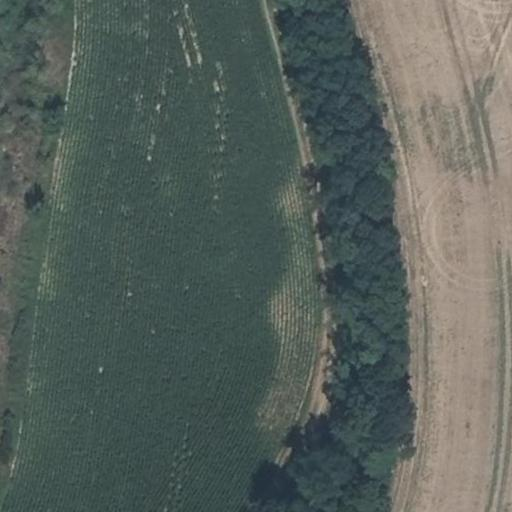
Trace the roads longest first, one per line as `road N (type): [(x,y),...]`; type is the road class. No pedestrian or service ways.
road 1 (track): [(345,0),(405,196),(411,379),(385,511)]
road 2 (track): [(48,0),(0,393)]
